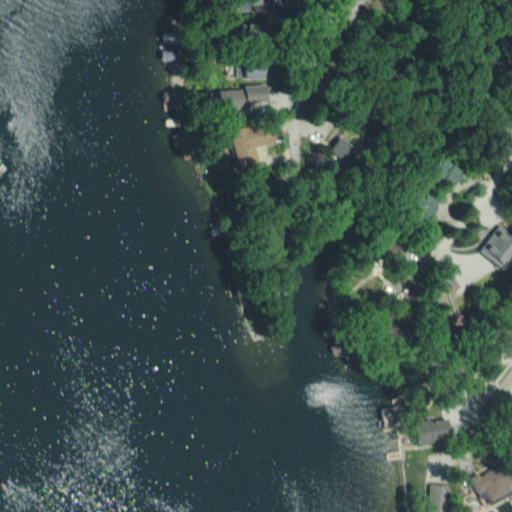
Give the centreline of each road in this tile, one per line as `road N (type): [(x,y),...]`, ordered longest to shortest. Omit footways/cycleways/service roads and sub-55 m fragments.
road 1 (residential): [(290,174),(300,91),(364,0)]
road 2 (residential): [(402,283),(511,168)]
